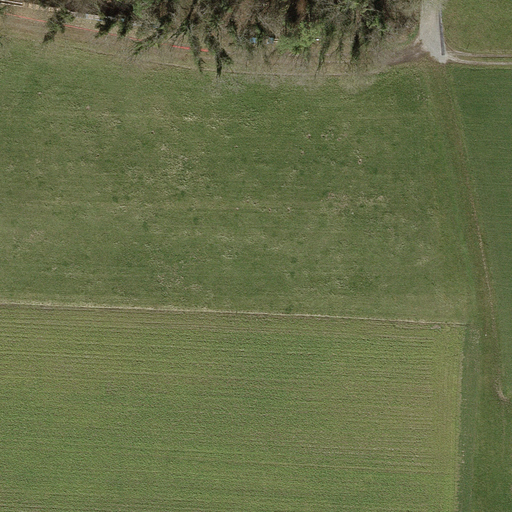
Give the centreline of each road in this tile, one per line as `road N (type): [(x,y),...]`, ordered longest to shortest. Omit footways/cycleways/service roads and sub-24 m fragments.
road 1 (track): [(444,0),(439,60),(488,302),(498,394)]
road 2 (track): [(367,78),(439,60),(511,63)]
